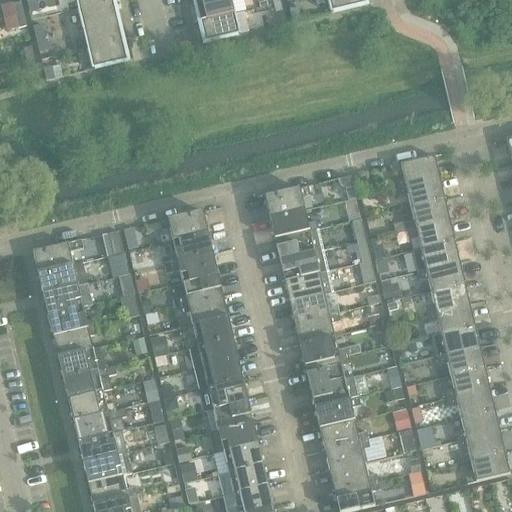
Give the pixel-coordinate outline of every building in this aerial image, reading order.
[(35,0),(32,0),(26,1),(29,14),(38,12),(35,0)] [(112,0),(75,0),(78,10),(113,2),(112,0)] [(230,0),(209,0),(195,3),(199,23),(235,15),(230,0)] [(364,0),(327,0),(331,14),(366,6),(364,0)] [(113,2),(78,10),(83,30),(118,22),(113,2)] [(21,4),(12,6),(15,18),(23,16),(21,4)] [(301,22),(298,9),(289,11),(292,24),(301,22)] [(283,12),(275,14),(278,27),(286,25),(283,12)] [(235,15),(199,23),(204,45),(240,36),(235,15)] [(23,16),(15,18),(18,30),(26,28),(23,16)] [(118,22),(83,30),(87,50),(122,42),(118,22)] [(41,26),(33,29),(36,41),(44,39),(41,26)] [(44,39),(36,41),(39,54),(48,52),(44,39)] [(122,42),(87,50),(92,71),(127,63),(122,42)] [(31,48),(23,50),(26,62),(34,60),(31,48)] [(34,60),(26,62),(29,74),(37,72),(34,60)] [(51,68),(42,70),(45,82),(54,80),(51,68)] [(404,180),(395,182),(397,190),(439,180),(434,158),(400,166),(404,180)] [(439,180),(397,190),(399,198),(407,196),(410,209),(444,201),(439,180)] [(308,188),(264,199),(269,221),(305,212),(301,199),(310,197),(308,188)] [(353,189),(346,191),(349,202),(356,200),(353,189)] [(410,209),(414,222),(405,224),(407,232),(449,222),(444,201),(410,209)] [(305,212),(269,221),(274,242),(318,231),(316,223),(308,225),(305,212)] [(203,213),(159,224),(161,233),(170,230),(173,243),(208,235),(203,213)] [(8,217),(0,218),(0,229),(11,227),(8,217)] [(361,221),(352,223),(357,244),(366,242),(361,221)] [(449,222),(407,232),(409,240),(417,238),(420,251),(454,243),(449,222)] [(133,230),(123,232),(126,242),(136,240),(133,230)] [(318,231),(274,242),(279,263),(323,252),(318,231)] [(119,233),(107,236),(112,258),(124,255),(119,233)] [(176,256),(162,260),(164,268),(213,256),(208,235),(173,243),(176,256)] [(81,242),(33,254),(38,275),(73,267),(70,254),(83,251),(81,242)] [(366,242),(357,244),(362,265),(371,263),(366,242)] [(424,265),(415,267),(417,274),(459,264),(454,243),(420,251),(424,265)] [(323,252),(279,263),(284,284),(328,273),(323,252)] [(213,256),(164,268),(166,276),(180,272),(183,285),(218,277),(213,256)] [(385,261),(375,264),(378,275),(388,273),(385,261)] [(371,263),(359,266),(364,287),(376,284),(371,263)] [(459,264),(417,274),(419,283),(427,280),(430,293),(464,285),(459,264)] [(73,267),(38,275),(43,297),(86,286),(87,286),(81,265),(73,267)] [(324,296),(333,294),(328,273),(284,284),(289,305),(324,296)] [(130,276),(119,279),(121,288),(132,286),(130,276)] [(186,298),(177,300),(179,308),(223,298),(218,277),(183,285),(186,298)] [(434,307),(425,309),(427,316),(469,306),(464,285),(430,293),(434,307)] [(86,286),(43,297),(48,318),(83,309),(83,310),(92,308),(86,286)] [(394,286),(381,289),(384,300),(397,297),(394,286)] [(324,296),(289,305),(294,326),(330,317),(330,316),(328,309),(324,296)] [(379,296),(367,299),(369,308),(381,305),(379,296)] [(127,321),(139,318),(140,318),(135,297),(122,300),(127,321)] [(223,298),(179,308),(181,317),(190,314),(193,327),(228,319),(223,298)] [(149,302),(140,304),(143,315),(151,313),(149,302)] [(395,304),(386,306),(388,313),(397,311),(395,304)] [(469,306),(427,316),(429,325),(437,323),(440,336),(474,328),(469,306)] [(83,309),(48,318),(53,338),(96,328),(95,320),(86,322),(83,310),(83,309)] [(156,314),(145,317),(147,326),(158,324),(156,314)] [(331,325),(340,323),(338,314),(330,316),(330,317),(294,326),(299,347),(335,338),(331,325)] [(378,318),(368,320),(370,329),(380,326),(378,318)] [(228,319),(193,327),(196,340),(187,342),(189,350),(233,340),(228,319)] [(93,351),(90,338),(98,336),(96,328),(53,338),(58,359),(93,351)] [(444,349),(435,351),(437,359),(480,349),(474,328),(440,336),(444,349)] [(335,338),(299,347),(304,368),(348,358),(346,350),(338,352),(335,338)] [(143,339),(132,342),(135,356),(146,354),(143,339)] [(162,339),(149,342),(153,358),(166,355),(162,339)] [(233,340),(189,350),(194,372),(238,361),(233,340)] [(404,344),(395,346),(397,355),(406,353),(404,344)] [(93,351),(58,359),(63,381),(106,370),(101,349),(93,351)] [(480,349),(437,359),(439,367),(447,365),(451,378),(485,370),(480,349)] [(165,357),(154,360),(156,369),(167,366),(165,357)] [(348,358),(304,368),(309,389),(345,381),(341,368),(350,366),(348,358)] [(238,361),(194,372),(199,393),(243,383),(238,361)] [(106,370),(63,381),(68,402),(103,393),(111,391),(108,378),(116,376),(114,368),(106,370)] [(396,368),(387,370),(392,391),(401,389),(396,368)] [(454,391),(445,393),(447,401),(490,391),(485,370),(451,378),(454,391)] [(345,381),(309,389),(314,410),(358,400),(353,379),(345,381)] [(243,383),(199,393),(201,401),(210,399),(213,412),(248,404),(243,383)] [(172,389),(161,392),(163,401),(175,399),(172,389)] [(401,391),(385,395),(387,403),(403,399),(401,391)] [(490,391),(447,401),(449,409),(457,407),(460,420),(495,412),(490,391)] [(103,393),(68,402),(73,423),(117,413),(115,405),(106,407),(103,393)] [(175,399),(163,401),(166,413),(173,411),(176,406),(175,399)] [(358,400),(314,410),(319,431),(354,423),(351,410),(360,408),(358,400)] [(213,412),(216,425),(207,427),(209,435),(253,425),(248,404),(213,412)] [(419,409),(410,411),(414,426),(422,424),(419,409)] [(406,411),(393,414),(398,435),(411,431),(406,411)] [(118,421),(123,420),(121,412),(117,413),(73,423),(78,444),(113,436),(113,435),(121,433),(118,421)] [(460,420),(464,433),(455,435),(457,443),(500,433),(495,412),(460,420)] [(179,420),(168,422),(173,443),(184,441),(179,420)] [(354,423),(319,431),(324,452),(368,442),(366,434),(358,436),(354,423)] [(253,425),(209,435),(211,443),(220,441),(223,454),(258,446),(253,425)] [(431,428),(415,432),(420,452),(440,447),(439,443),(434,444),(431,428)] [(500,433),(457,443),(459,451),(467,449),(470,462),(505,454),(500,433)] [(113,436),(78,444),(83,465),(126,455),(125,447),(116,449),(113,436)] [(368,442),(324,452),(329,473),(364,465),(361,452),(370,450),(368,442)] [(226,467),(217,469),(219,477),(263,467),(258,446),(223,454),(226,467)] [(187,449),(175,451),(178,465),(190,462),(187,449)] [(171,454),(163,456),(166,468),(174,466),(171,454)] [(470,462),(474,475),(465,477),(467,486),(510,476),(505,454),(470,462)] [(131,476),(128,463),(126,455),(83,465),(88,486),(123,478),(131,476)] [(418,461),(410,463),(413,475),(421,473),(418,461)] [(192,465),(179,468),(183,484),(196,481),(192,465)] [(364,465),(329,473),(334,494),(378,484),(376,476),(368,478),(364,465)] [(263,467),(219,477),(218,477),(223,498),(268,488),(263,467)] [(413,475),(409,476),(414,499),(427,497),(421,473),(413,475)] [(123,478),(88,486),(93,507),(136,497),(135,489),(126,491),(123,478)] [(378,484),(334,494),(338,511),(356,511),(375,508),(371,494),(380,492),(378,484)] [(268,488),(223,498),(226,511),(258,511),(273,509),(268,488)] [(194,490),(185,492),(188,507),(198,504),(194,490)] [(140,511),(136,497),(93,507),(94,511),(140,511)] [(181,498),(169,501),(171,510),(183,507),(181,498)]
